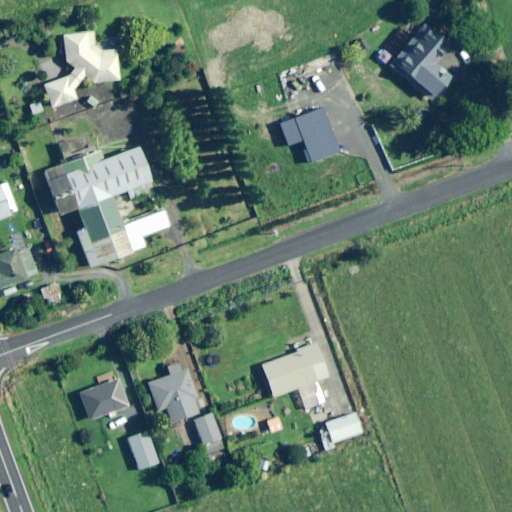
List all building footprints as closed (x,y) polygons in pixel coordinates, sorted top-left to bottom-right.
[(431,32),(430,25),(421,28),(417,33),(389,64),(429,99),(449,77),(432,61),(441,51),(436,46),(441,40),(431,32)] [(92,45),(90,31),(60,35),(63,60),(72,68),(65,76),(41,85),(49,107),(74,99),(70,89),(82,76),(90,83),(116,80),(113,50),(99,51),(92,45)] [(372,143),(364,124),(352,129),(360,148),(372,143)] [(125,190),(128,200),(151,191),(147,181),(135,147),(100,160),(97,151),(39,173),(55,216),(74,209),(81,229),(73,231),(86,268),(129,252),(142,247),(138,237),(166,226),(159,208),(118,223),(108,196),(125,190)] [(0,217),(15,212),(3,181),(0,182),(0,217)] [(0,287),(24,279),(14,253),(13,249),(0,254),(0,287)] [(14,253),(24,279),(35,274),(26,249),(14,253)] [(60,299),(54,283),(38,289),(43,304),(60,299)] [(326,377),(313,343),(293,351),(294,352),(259,366),(271,397),(295,388),(303,409),(322,402),(315,381),(326,377)] [(177,371),(174,363),(166,366),(169,375),(145,383),(155,411),(163,408),(168,422),(195,413),(190,398),(194,397),(184,369),(177,371)] [(87,420),(105,414),(107,418),(114,415),(113,411),(126,406),(115,378),(77,393),(87,420)] [(359,432),(352,412),(323,423),(329,438),(320,441),(323,451),(333,447),(331,442),(359,432)] [(222,448),(209,413),(191,419),(204,455),(222,448)] [(156,463),(144,430),(125,437),(137,470),(156,463)]
